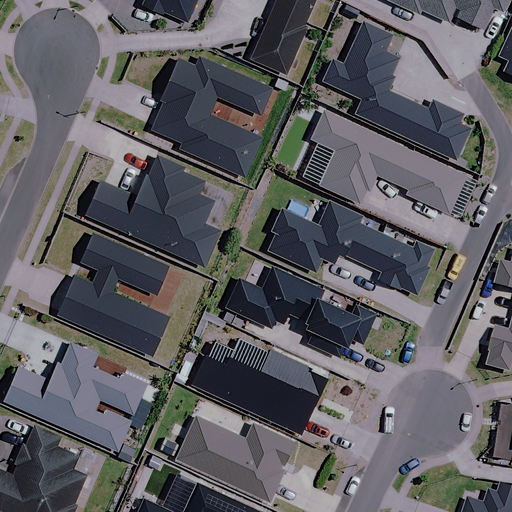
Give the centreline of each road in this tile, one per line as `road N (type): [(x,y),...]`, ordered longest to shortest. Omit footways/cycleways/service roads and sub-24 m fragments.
road 1 (residential): [(433,405),(438,328),(506,171),(504,130),(469,75)]
road 2 (residential): [(0,259),(58,116),(60,41)]
road 3 (residential): [(362,511),(383,466),(433,405)]
